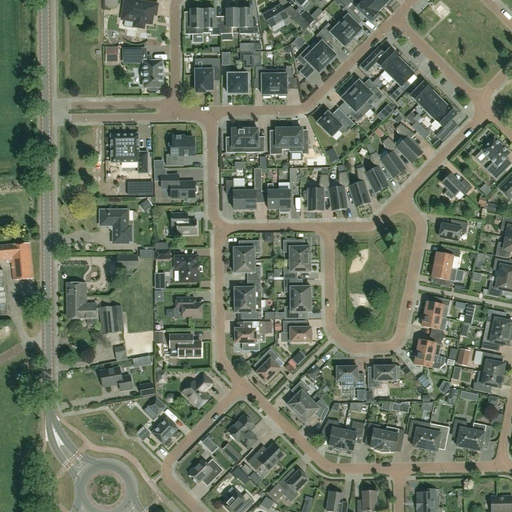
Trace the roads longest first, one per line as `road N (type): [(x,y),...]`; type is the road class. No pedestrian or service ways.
road 1 (residential): [(329,227),(331,329),(345,345),(391,344),(421,231),(399,201)]
road 2 (primary): [(52,426),(45,118)]
road 3 (residential): [(211,115),(307,106),(394,18)]
road 4 (residential): [(398,468),(327,466),(245,385)]
road 5 (residential): [(245,385),(165,467),(199,511)]
road 6 (residential): [(245,385),(219,355),(218,229)]
road 7 (residential): [(45,118),(177,115)]
road 8 (residential): [(176,104),(45,105)]
road 9 (residential): [(399,201),(487,109)]
